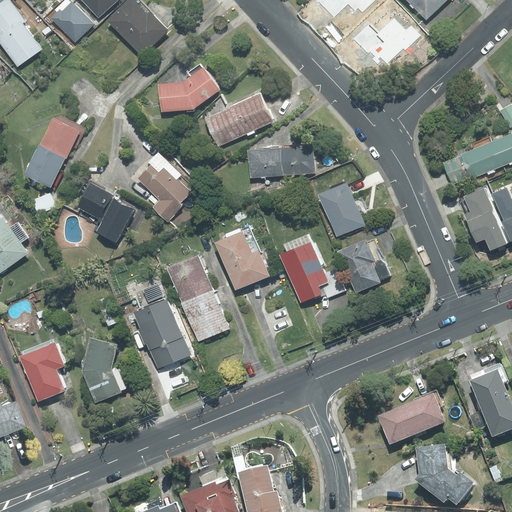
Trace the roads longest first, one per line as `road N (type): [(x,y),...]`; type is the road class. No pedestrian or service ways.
road 1 (tertiary): [(0,507),(302,384)]
road 2 (residential): [(467,317),(381,134)]
road 3 (residential): [(381,134),(258,0)]
road 4 (residential): [(381,134),(511,11)]
road 5 (tertiary): [(302,384),(467,317)]
road 6 (tertiary): [(302,384),(334,459),(337,511)]
